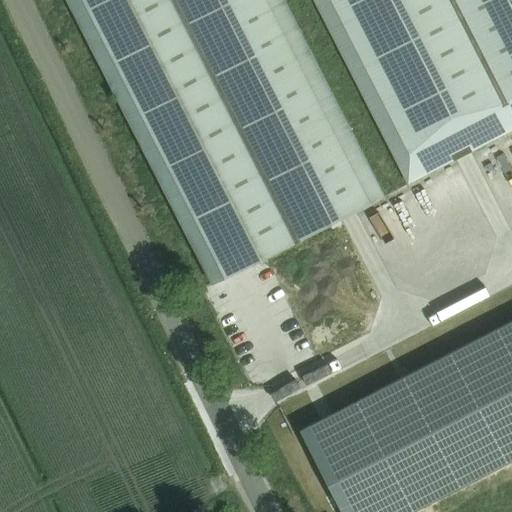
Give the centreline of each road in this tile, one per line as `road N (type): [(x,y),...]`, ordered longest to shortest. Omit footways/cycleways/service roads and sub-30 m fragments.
road 1 (unclassified): [(286,511),(16,0)]
road 2 (unknown): [(416,309),(352,211),(205,43)]
road 3 (unknown): [(232,409),(416,309)]
